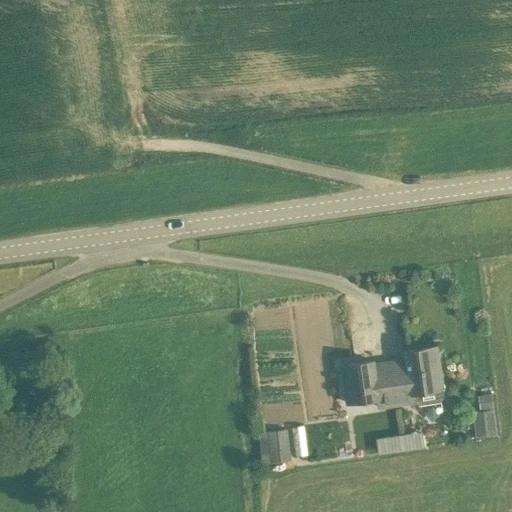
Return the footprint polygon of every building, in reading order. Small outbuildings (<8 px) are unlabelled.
[(407,364),(393,366),(398,403),(413,401),(418,405),(440,402),(443,397),(442,388),(436,346),(405,350),(406,358),(407,364)] [(378,406),(398,403),(393,366),(374,369),(373,360),(342,364),(347,400),(376,396),(378,406)] [(497,434),(493,408),(472,410),(475,437),(497,434)] [(285,428),(266,429),(269,460),(288,458),(285,428)] [(400,435),(392,436),(394,451),(402,450),(400,435)]
